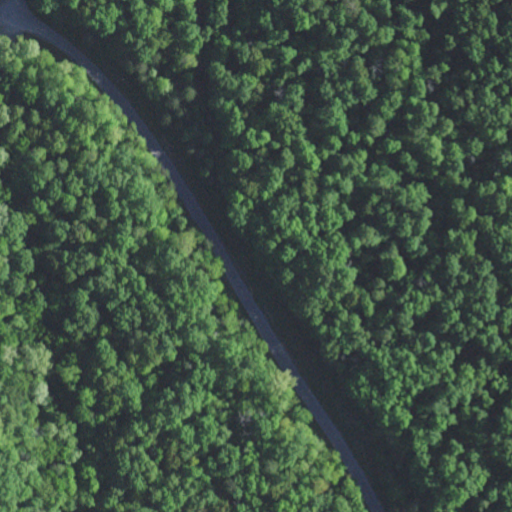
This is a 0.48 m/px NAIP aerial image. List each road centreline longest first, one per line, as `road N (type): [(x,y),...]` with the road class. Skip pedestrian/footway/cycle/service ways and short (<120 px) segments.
road 1 (residential): [(375,511),(135,120),(66,52),(4,22)]
road 2 (track): [(69,511),(56,469),(0,375)]
